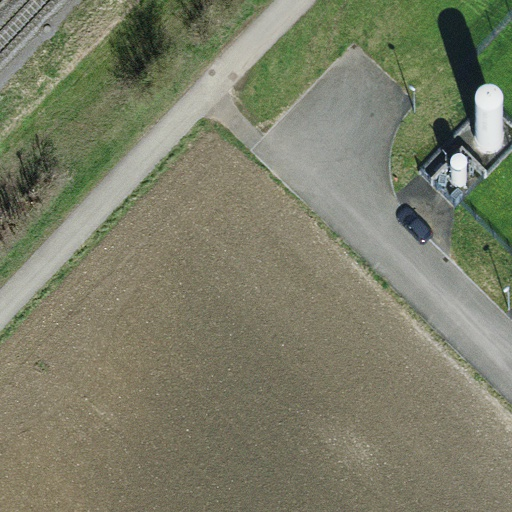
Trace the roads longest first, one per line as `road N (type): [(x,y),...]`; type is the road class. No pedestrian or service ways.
road 1 (track): [(292,0),(0,308)]
road 2 (track): [(204,92),(253,137),(303,156)]
